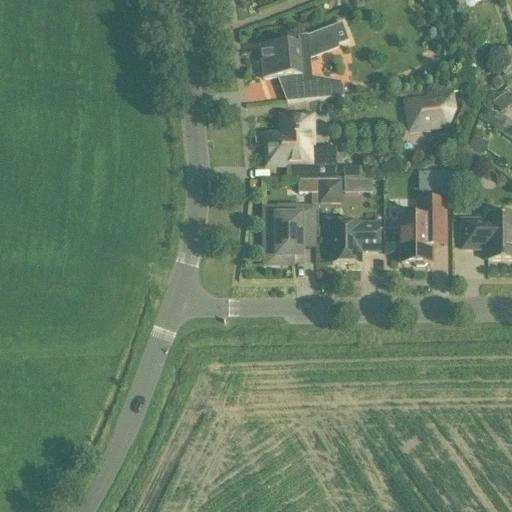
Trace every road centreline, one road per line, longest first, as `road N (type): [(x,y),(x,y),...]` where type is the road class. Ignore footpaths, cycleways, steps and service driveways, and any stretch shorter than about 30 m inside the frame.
road 1 (residential): [(179,302),(511,308)]
road 2 (unclassified): [(179,302),(198,229),(199,167),(177,0)]
road 3 (unclassified): [(88,511),(132,427),(179,302)]
